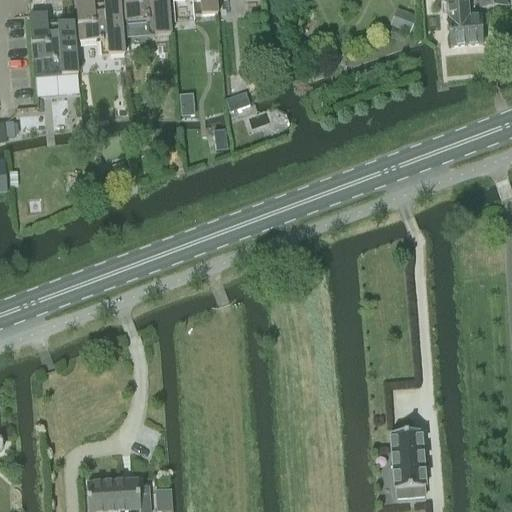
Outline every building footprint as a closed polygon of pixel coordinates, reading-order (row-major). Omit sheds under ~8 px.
[(120,5),(119,5),(94,7),(93,0),(74,0),(78,44),(99,42),(101,59),(125,57),(120,5)] [(122,0),(125,24),(145,22),(146,39),(171,37),(167,0),(122,0)] [(215,0),(170,0),(171,4),(192,2),(193,19),(217,17),(215,0)] [(478,0),(479,10),(506,8),(505,0),(478,0)] [(468,19),(467,3),(446,5),(450,49),(482,47),(479,18),(468,19)] [(47,15),(28,16),(28,18),(31,63),(33,81),(78,77),(78,75),(74,23),(72,23),(48,25),(47,15)] [(15,139),(15,137),(13,125),(13,124),(3,125),(5,140),(15,139)] [(420,433),(389,436),(393,492),(394,492),(395,502),(425,500),(424,490),(425,490),(420,433)] [(138,482),(86,486),(87,511),(149,511),(148,489),(139,489),(138,482)] [(170,492),(154,493),(155,511),(172,511),(171,491),(170,492)]
